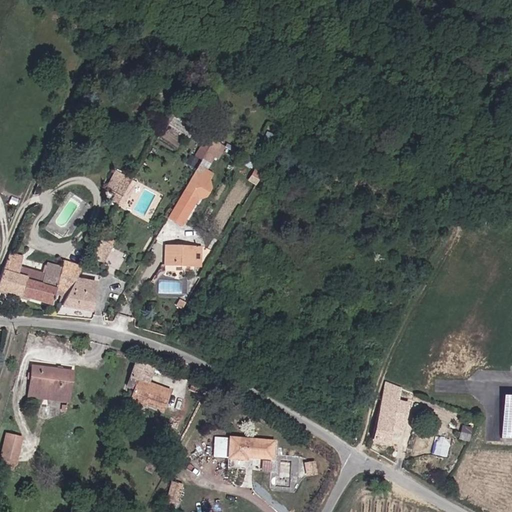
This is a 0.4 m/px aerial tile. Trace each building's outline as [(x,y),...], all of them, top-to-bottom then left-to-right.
[(218,157),(225,146),(211,139),(200,157),(210,162),(214,155),(218,157)] [(192,155),(188,164),(196,168),(200,159),(192,155)] [(215,193),(214,184),(217,175),(204,167),(191,189),(174,218),(187,227),(205,198),(214,195),(215,193)] [(124,204),(137,182),(116,171),(110,182),(121,189),(116,199),(124,204)] [(257,185),(262,177),(255,173),(250,180),(257,185)] [(118,251),(103,241),(94,256),(109,266),(118,251)] [(203,257),(203,246),(168,247),(168,266),(198,265),(198,257),(203,257)] [(10,254),(0,282),(0,287),(49,305),(52,297),(56,285),(43,280),(45,275),(21,266),(24,259),(10,254)] [(56,285),(52,297),(65,301),(77,279),(83,266),(66,261),(63,270),(48,264),(45,275),(43,280),(56,285)] [(92,312),(97,282),(77,279),(65,301),(62,307),(92,312)] [(179,290),(180,281),(158,281),(158,290),(179,290)] [(149,400),(148,403),(166,408),(172,388),(149,380),(154,367),(137,362),(129,385),(137,388),(135,395),(149,400)] [(33,365),(30,385),(69,391),(72,370),(33,365)] [(69,391),(30,385),(29,394),(68,399),(69,391)] [(147,406),(148,403),(149,400),(135,395),(133,401),(147,406)] [(408,403),(384,399),(375,440),(400,446),(410,404),(408,403)] [(14,461),(17,462),(23,437),(7,433),(1,458),(3,458),(14,461)] [(218,436),(216,458),(233,459),(233,456),(274,459),(277,440),(218,436)] [(12,468),(14,461),(3,458),(1,465),(12,468)] [(312,458),(305,460),(308,471),(314,470),(312,458)] [(271,471),(272,460),(262,459),(261,470),(271,471)] [(181,484),(170,481),(166,494),(176,497),(181,484)]
